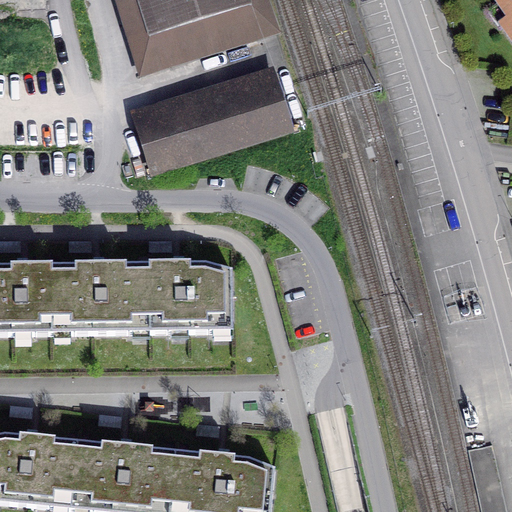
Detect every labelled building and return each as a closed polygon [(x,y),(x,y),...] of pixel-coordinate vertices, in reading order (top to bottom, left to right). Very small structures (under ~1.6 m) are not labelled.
[(137,0),(154,53),(255,22),(247,0),(137,0)] [(511,0),(496,0),(511,21),(504,28),(511,39),(511,0)] [(139,125),(154,173),(288,132),(273,84),(139,125)] [(149,274),(150,325),(150,336),(172,335),(172,325),(188,325),(188,335),(212,334),(212,325),(233,324),(232,273),(205,267),(176,267),(149,267),(149,274)] [(53,327),(53,276),(52,268),(25,269),(0,268),(0,337),(14,337),(14,328),(32,327),(32,337),(53,337),(53,327)] [(132,326),(150,325),(149,274),(138,275),(138,268),(99,268),(63,269),(63,275),(53,276),(53,327),(71,327),(71,337),(132,336),(132,326)] [(54,501),(72,503),(77,452),(66,451),(67,444),(33,440),(5,438),(0,438),(0,504),(53,510),(54,501)] [(164,511),(169,511),(175,462),(164,461),(165,453),(123,449),(90,446),(89,453),(77,452),(72,503),(91,505),(90,511),(151,511),(152,511),(164,511)] [(175,462),(169,511),(271,511),(275,472),(249,462),(220,459),(188,456),(187,463),(175,462)]
